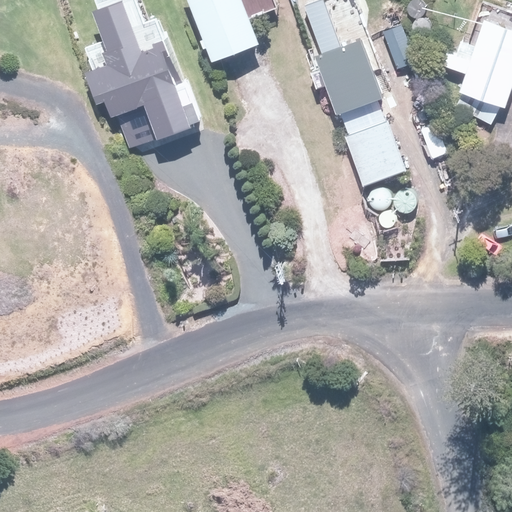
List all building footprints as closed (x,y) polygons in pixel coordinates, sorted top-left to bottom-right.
[(242,0),(187,0),(210,61),(259,42),(242,0)] [(320,51),(314,53),(364,184),(407,168),(357,37),(341,43),(324,0),(310,0),(302,3),(320,51)] [(110,64),(85,74),(105,123),(120,117),(133,150),(193,126),(160,44),(142,51),(122,2),(90,15),(110,64)] [(468,72),(459,97),(505,112),(511,90),(511,28),(485,20),(472,58),(453,51),(449,65),(468,72)] [(398,25),(382,31),(397,69),(413,63),(398,25)]
